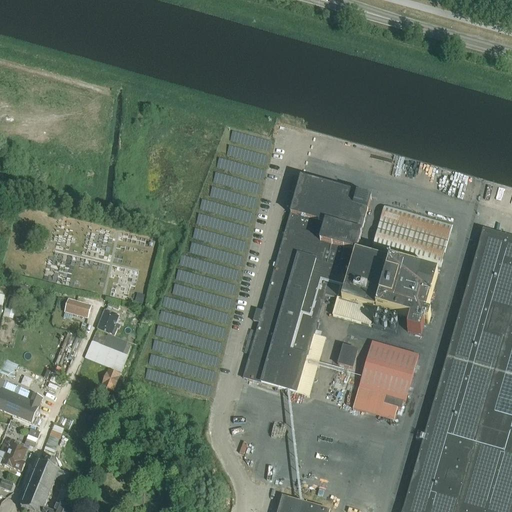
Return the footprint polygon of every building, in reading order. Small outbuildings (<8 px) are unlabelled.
[(325,297),(337,300),(333,317),(371,328),(376,311),(411,321),(408,333),(421,337),(425,325),(429,326),(431,318),(427,316),(438,277),(355,253),(370,200),(292,178),(288,193),(296,195),(263,313),(257,311),(253,323),(259,324),(243,380),(309,399),(326,340),(314,337),(325,297)] [(453,226),(385,206),(373,250),(441,269),(453,226)] [(511,511),(511,240),(483,232),(403,511),(511,511)] [(143,305),(145,298),(145,296),(137,294),(135,303),(143,305)] [(70,302),(67,314),(87,319),(90,307),(70,302)] [(120,306),(109,303),(107,308),(118,312),(120,306)] [(121,327),(116,325),(119,318),(106,313),(98,331),(109,336),(114,338),(117,330),(119,331),(121,327)] [(97,333),(95,339),(106,343),(108,338),(97,333)] [(93,344),(87,360),(122,374),(129,358),(127,357),(131,348),(127,346),(128,343),(114,338),(109,336),(108,338),(106,343),(104,348),(93,344)] [(106,343),(95,339),(93,344),(104,348),(106,343)] [(372,343),(359,390),(353,411),(394,422),(398,409),(402,411),(404,403),(406,404),(419,357),(372,343)] [(359,352),(343,347),(338,367),(353,371),(359,352)] [(0,374),(13,380),(18,367),(1,360),(0,363),(0,374)] [(120,377),(108,372),(102,388),(113,392),(120,377)] [(0,381),(0,411),(32,425),(43,399),(33,395),(30,402),(3,390),(5,383),(0,381)] [(32,430),(29,437),(38,441),(41,434),(32,430)] [(29,437),(26,445),(35,449),(38,441),(29,437)] [(7,454),(3,462),(4,463),(3,466),(13,470),(22,474),(26,465),(23,464),(28,452),(24,450),(24,447),(10,441),(9,445),(6,443),(2,452),(7,454)] [(47,511),(48,511),(45,510),(57,481),(66,485),(70,476),(56,471),(58,466),(56,462),(51,460),(46,462),(44,466),(40,464),(21,509),(27,511),(47,511)] [(2,481),(0,486),(0,488),(1,488),(0,489),(11,493),(14,486),(2,481)] [(54,511),(50,511),(48,511),(47,511),(70,511),(77,495),(68,491),(67,493),(61,491),(56,504),(58,505),(54,511)] [(278,511),(329,511),(283,499),(278,511)]
